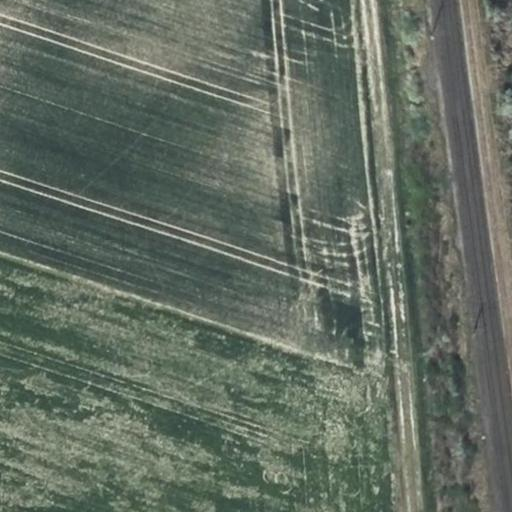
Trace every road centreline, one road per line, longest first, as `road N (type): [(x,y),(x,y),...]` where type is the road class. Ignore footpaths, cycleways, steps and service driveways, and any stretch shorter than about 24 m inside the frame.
road 1 (track): [(400,511),(356,0)]
road 2 (track): [(467,0),(511,343)]
